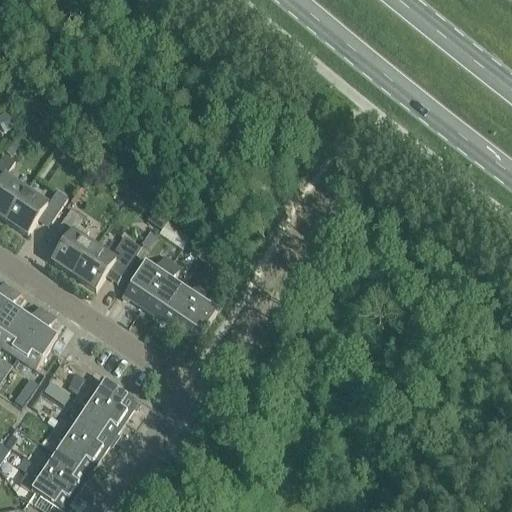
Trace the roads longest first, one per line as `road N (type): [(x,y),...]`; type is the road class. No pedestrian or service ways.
road 1 (residential): [(99,511),(184,382),(0,259)]
road 2 (primary): [(287,0),(511,180)]
road 3 (primary): [(511,90),(394,0)]
